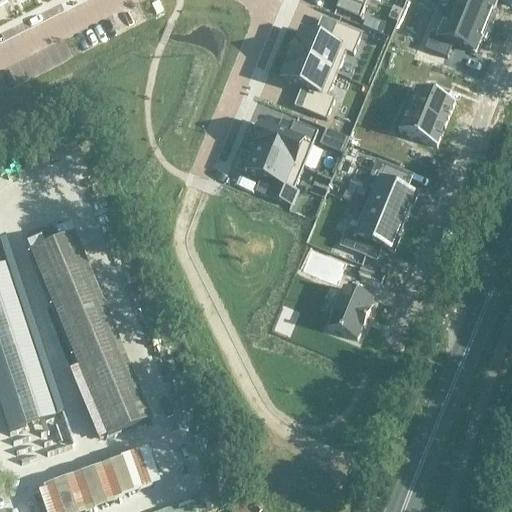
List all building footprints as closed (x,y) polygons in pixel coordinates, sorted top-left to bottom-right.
[(340,0),(341,0),(337,11),(361,21),(369,0),(340,0)] [(450,0),(446,10),(491,29),(496,15),(490,12),(494,0),(450,0)] [(428,31),(422,46),(446,56),(450,44),(473,54),(480,39),(486,41),(490,29),(479,25),(446,10),(436,35),(428,31)] [(303,35),(293,59),(337,77),(346,55),(352,58),(360,37),(333,26),(326,45),(303,35)] [(293,59),(282,86),(308,96),(302,112),(329,123),(337,103),(329,100),(337,77),(293,59)] [(417,91),(408,112),(445,127),(454,106),(417,91)] [(408,112),(398,134),(436,150),(445,127),(408,112)] [(264,128),(255,152),(256,152),(256,151),(304,171),(318,135),(295,125),(289,138),(264,128)] [(327,149),(333,134),(326,131),(320,147),(327,149)] [(256,152),(247,174),(273,186),(268,198),(292,208),(297,195),(294,194),(304,171),(256,151),(256,152)] [(346,153),(341,164),(353,169),(357,157),(346,153)] [(340,184),(334,198),(360,209),(396,224),(407,196),(385,187),(392,170),(376,164),(365,194),(340,184)] [(341,230),(335,244),(359,254),(363,243),(385,252),(396,224),(360,209),(350,234),(341,230)] [(39,241),(25,247),(75,370),(67,373),(97,443),(105,440),(105,441),(150,422),(68,229),(54,234),(57,242),(42,248),(39,241)] [(346,265),(311,251),(303,273),(337,287),(346,265)] [(3,266),(0,266),(0,411),(7,435),(54,419),(3,266)] [(344,290),(328,331),(357,343),(362,331),(364,332),(371,315),(369,314),(374,302),(344,290)] [(40,441),(54,436),(49,423),(35,428),(40,441)] [(11,438),(14,452),(28,450),(25,435),(11,438)] [(115,445),(123,482),(151,476),(144,440),(115,445)] [(88,462),(98,496),(115,491),(104,457),(88,462)] [(43,461),(29,466),(34,479),(48,474),(43,461)] [(75,467),(59,472),(69,505),(85,500),(75,467)] [(32,481),(37,511),(48,511),(56,511),(50,477),(32,481)] [(262,511),(255,503),(244,507),(248,511),(262,511)]
